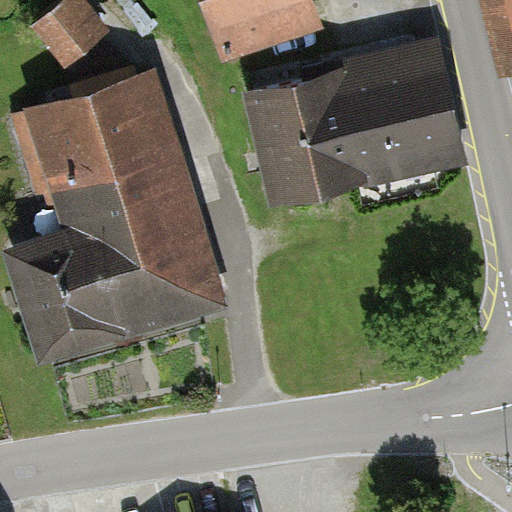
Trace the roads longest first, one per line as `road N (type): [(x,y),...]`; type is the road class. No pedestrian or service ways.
road 1 (residential): [(511,404),(0,474)]
road 2 (tertiary): [(511,200),(460,0)]
